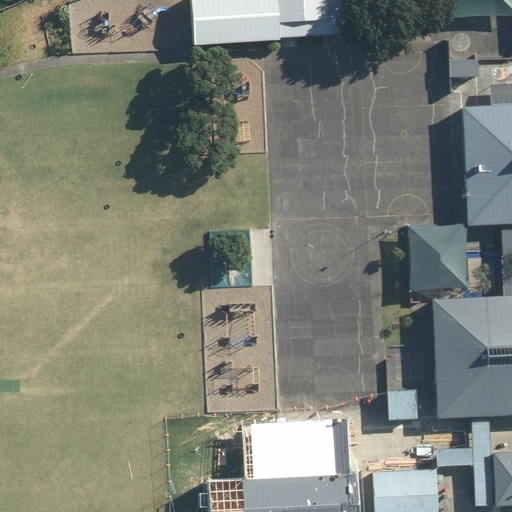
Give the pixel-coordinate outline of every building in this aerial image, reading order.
[(355,48),(352,0),(183,0),(186,56),(355,48)] [(511,0),(439,0),(440,32),(511,30),(511,0)] [(511,113),(465,115),(468,236),(511,234),(511,113)] [(465,229),(413,231),(415,293),(466,291),(465,229)] [(511,296),(434,298),(438,429),(511,426),(511,296)] [(425,390),(389,391),(390,418),(426,417),(425,390)] [(511,511),(511,451),(490,452),(491,511),(511,511)] [(437,511),(436,468),(370,470),(371,511),(437,511)] [(355,511),(354,475),(234,478),(234,511),(355,511)]
